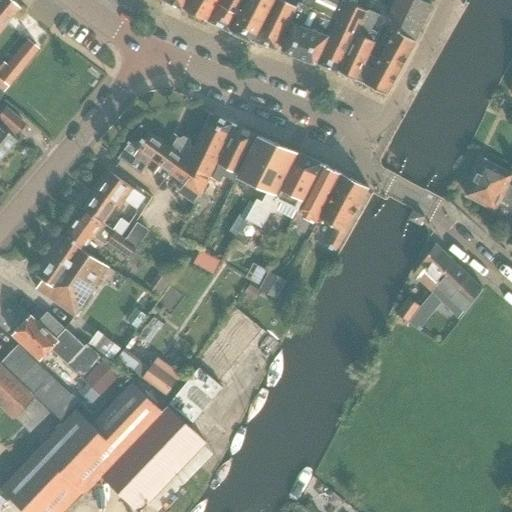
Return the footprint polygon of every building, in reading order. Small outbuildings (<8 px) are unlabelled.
[(0,0),(0,29),(18,8),(7,0),(0,0)] [(184,10),(190,0),(162,0),(163,0),(184,10)] [(190,0),(184,10),(208,22),(220,0),(190,0)] [(220,0),(208,22),(231,32),(247,0),(220,0)] [(247,0),(231,32),(254,42),(275,0),(247,0)] [(289,25),(290,23),(289,23),(296,8),(278,0),(275,0),(254,42),(277,50),(289,25)] [(317,65),(317,64),(317,63),(322,53),(329,38),(337,20),(334,19),(342,0),(299,0),(296,8),(297,8),(290,23),(294,25),(280,52),(317,65)] [(347,0),(338,22),(322,53),(317,63),(317,64),(339,73),(339,72),(363,23),(366,15),(368,12),(355,6),(358,0),(347,0)] [(395,31),(381,57),(401,68),(416,42),(411,40),(429,6),(416,0),(396,0),(385,26),(395,31)] [(369,10),(368,12),(366,15),(363,23),(339,72),(357,81),(369,55),(375,43),(368,40),(380,15),(369,10)] [(38,48),(26,39),(0,72),(0,80),(8,87),(38,48)] [(387,95),(401,68),(381,57),(380,60),(369,55),(357,81),(387,95)] [(0,158),(15,141),(12,138),(24,123),(4,108),(0,112),(0,158)] [(211,114),(194,149),(198,151),(190,163),(187,162),(184,165),(180,162),(171,175),(183,184),(179,191),(194,202),(196,203),(180,237),(185,239),(193,221),(194,222),(202,206),(205,208),(216,185),(209,181),(212,175),(236,126),(211,114)] [(236,126),(212,175),(221,180),(225,175),(234,181),(236,178),(257,136),(236,126)] [(198,151),(194,149),(190,146),(190,142),(183,138),(179,140),(177,138),(171,149),(142,127),(129,143),(118,159),(141,175),(146,167),(154,174),(160,167),(171,175),(180,162),(184,165),(187,162),(190,163),(198,151)] [(257,136),(236,178),(266,192),(278,196),(300,154),(257,136)] [(297,211),(322,164),(300,154),(278,196),(266,192),(261,202),(255,199),(245,219),(246,220),(261,229),(269,212),(277,213),(278,201),(297,209),(296,210),(297,211)] [(511,172),(485,160),(476,178),(466,197),(496,211),(502,200),(511,205),(511,206),(511,186),(509,186),(511,179),(511,172)] [(342,175),(322,164),(297,211),(317,222),(319,218),(342,175)] [(103,225),(117,206),(121,209),(125,201),(138,209),(145,198),(130,187),(111,173),(84,211),(103,225)] [(369,189),(342,175),(319,218),(336,228),(326,246),(336,250),(345,234),(369,189)] [(126,241),(126,240),(113,233),(103,226),(103,225),(84,211),(64,238),(85,252),(95,238),(106,245),(107,243),(130,257),(134,251),(136,252),(137,250),(126,241)] [(420,226),(425,217),(413,211),(409,219),(420,226)] [(237,219),(230,231),(236,235),(237,235),(239,231),(246,220),(245,219),(240,216),(239,215),(239,216),(237,219)] [(136,224),(126,240),(126,241),(137,250),(148,232),(136,224)] [(246,235),(245,235),(239,231),(237,235),(236,235),(235,238),(245,244),(248,246),(249,244),(251,240),(252,239),(246,235)] [(64,238),(52,256),(37,276),(42,280),(35,290),(46,298),(74,317),(108,268),(64,238)] [(413,277),(431,293),(452,260),(436,244),(414,275),(413,277)] [(200,251),(197,257),(196,259),(194,263),(193,264),(201,268),(214,275),(218,266),(220,263),(221,261),(210,256),(204,253),(200,251)] [(483,289),(469,276),(452,260),(431,293),(440,302),(442,303),(459,320),(483,289)] [(268,274),(260,288),(258,289),(261,291),(275,300),(287,281),(270,271),(268,274)] [(159,273),(154,280),(153,282),(148,288),(160,296),(171,281),(159,273)] [(261,291),(250,284),(245,293),(256,300),(261,291)] [(420,306),(409,323),(417,329),(424,320),(440,302),(431,293),(420,306)] [(409,298),(397,314),(409,322),(420,306),(409,298)] [(31,316),(13,335),(40,361),(51,350),(68,366),(74,359),(74,357),(84,347),(47,312),(37,323),(31,316)] [(121,347),(98,331),(89,343),(112,360),(121,347)] [(0,405),(14,419),(34,398),(60,422),(77,404),(16,346),(0,363),(0,362),(0,405)] [(124,350),(118,358),(134,371),(140,363),(124,350)] [(181,376),(157,358),(142,378),(166,396),(181,376)] [(125,380),(104,359),(84,381),(100,397),(106,391),(111,395),(125,380)] [(193,424),(222,389),(200,370),(170,406),(193,424)] [(62,511),(81,491),(83,494),(101,475),(160,413),(132,385),(91,426),(75,411),(2,488),(26,511),(62,511)] [(160,413),(101,475),(139,511),(140,511),(206,443),(167,406),(160,413)]
